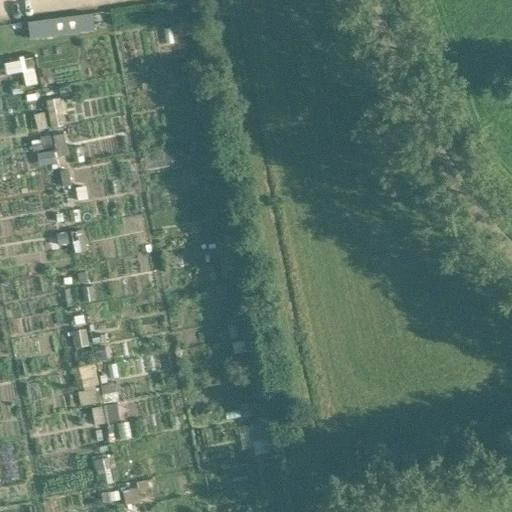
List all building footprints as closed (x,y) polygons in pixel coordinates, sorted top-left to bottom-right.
[(91,13),(51,18),(51,19),(53,35),(93,30),(91,15),(91,13)] [(190,21),(180,23),(182,34),(192,33),(190,21)] [(34,70),(22,69),(26,88),(37,84),(34,70)] [(69,86),(59,88),(60,95),(71,93),(69,86)] [(51,97),(53,124),(68,123),(65,96),(51,97)] [(210,130),(200,131),(201,142),(211,141),(210,130)] [(216,166),(209,168),(211,175),(218,173),(216,166)] [(227,204),(211,208),(213,217),(229,214),(227,204)] [(233,240),(219,243),(224,269),(238,266),(233,240)] [(97,363),(81,367),(86,385),(101,381),(97,363)] [(252,454),(274,452),(268,396),(239,399),(243,441),(251,440),(252,454)]
